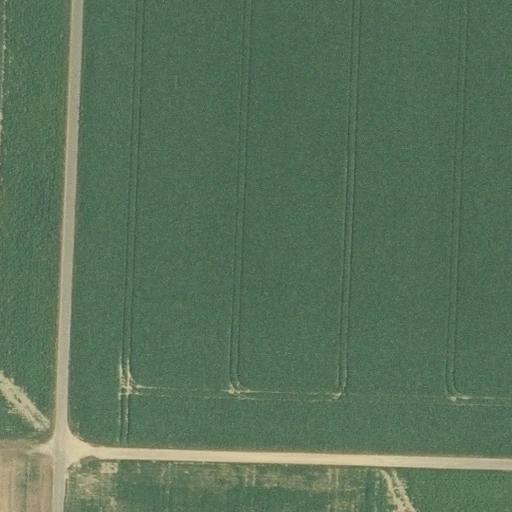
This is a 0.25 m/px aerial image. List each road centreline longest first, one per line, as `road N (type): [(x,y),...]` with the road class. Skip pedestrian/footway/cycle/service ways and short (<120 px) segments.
road 1 (track): [(57,511),(77,0)]
road 2 (track): [(0,449),(511,465)]
